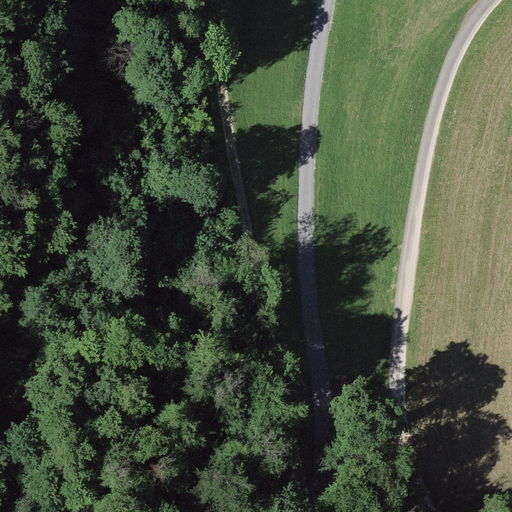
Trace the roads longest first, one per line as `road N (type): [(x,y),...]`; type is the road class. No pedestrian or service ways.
road 1 (track): [(487,0),(457,46),(418,180),(399,355),(400,418),(422,511)]
road 2 (track): [(301,511),(203,0)]
road 3 (track): [(316,511),(327,475),(303,235),(327,0)]
road 4 (track): [(102,0),(54,199),(9,479)]
